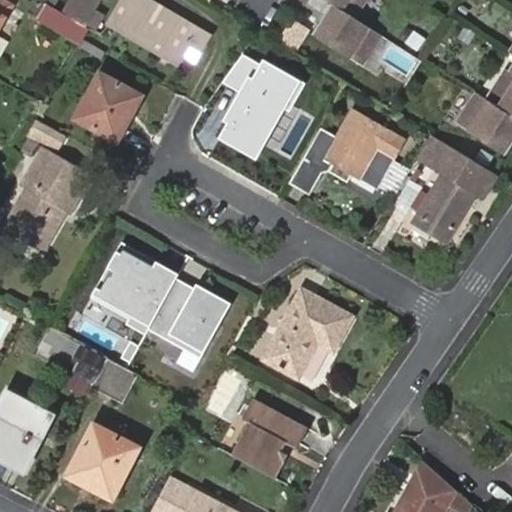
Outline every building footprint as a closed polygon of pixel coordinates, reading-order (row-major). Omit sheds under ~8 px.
[(0,0),(0,26),(5,18),(12,6),(0,0)] [(72,0),(64,13),(85,26),(100,0),(72,0)] [(209,37),(144,0),(123,0),(109,24),(177,64),(189,43),(201,50),(209,37)] [(326,0),(332,4),(353,17),(364,0),(326,0)] [(37,17),(82,43),(84,39),(90,29),(85,26),(64,13),(53,7),(46,3),(37,17)] [(359,65),(379,34),(353,17),(332,4),(324,17),(329,20),(325,25),(321,22),(312,35),(359,65)] [(82,43),(80,46),(100,59),(105,51),(84,39),(82,43)] [(244,54),(228,81),(249,93),(223,137),(256,156),(301,81),(263,59),(261,64),(244,54)] [(511,72),(509,70),(489,101),(511,115),(511,72)] [(78,118),(118,139),(141,97),(102,74),(78,118)] [(511,115),(489,101),(479,94),(459,125),(505,155),(511,144),(511,141),(509,140),(511,134),(511,115)] [(330,171),(349,182),(354,172),(378,186),(404,140),(355,112),(338,140),(321,130),(291,181),(309,191),(329,157),(335,162),(330,171)] [(62,154),(71,138),(40,119),(30,135),(62,154)] [(485,196),(498,174),(432,134),(416,160),(438,174),(440,170),(445,172),(431,195),(422,191),(411,208),(420,213),(415,222),(448,242),(478,192),(485,196)] [(22,152),(29,155),(36,142),(30,138),(22,152)] [(16,235),(36,247),(55,215),(51,213),(56,205),(66,211),(69,213),(92,174),(45,147),(23,186),(28,189),(6,229),(16,235)] [(55,215),(36,247),(43,250),(61,219),(66,211),(56,205),(51,213),(55,215)] [(0,237),(11,243),(16,235),(6,229),(0,225),(0,237)] [(91,296),(202,358),(231,305),(121,243),(91,296)] [(264,359),(299,378),(318,343),(334,352),(353,317),(302,290),(264,359)] [(99,354),(105,357),(110,349),(59,321),(55,330),(81,344),(99,354)] [(95,381),(107,358),(105,357),(99,354),(81,344),(69,367),(73,370),(95,381)] [(114,361),(118,353),(110,349),(105,357),(107,358),(112,360),(114,361)] [(114,361),(136,374),(141,365),(118,353),(114,361)] [(124,403),(139,375),(136,374),(114,361),(112,360),(107,358),(95,381),(92,387),(124,403)] [(89,392),(92,387),(95,381),(73,370),(67,380),(89,392)] [(0,455),(25,469),(52,417),(9,395),(2,408),(0,407),(0,455)] [(232,456),(276,480),(290,455),(282,452),(287,443),(294,447),(298,449),(309,429),(255,400),(244,420),(250,423),(232,456)] [(95,425),(69,475),(93,488),(92,489),(92,491),(92,492),(92,494),(93,496),(94,497),(94,498),(96,499),(97,500),(99,500),(100,501),(102,501),(103,501),(105,500),(106,499),(107,499),(108,497),(109,496),(112,497),(138,448),(95,425)] [(282,452),(290,455),(294,447),(287,443),(282,452)] [(425,462),(409,491),(444,511),(455,490),(425,462)] [(244,511),(170,474),(150,511),(244,511)] [(443,511),(444,511),(409,491),(397,511),(443,511)]
